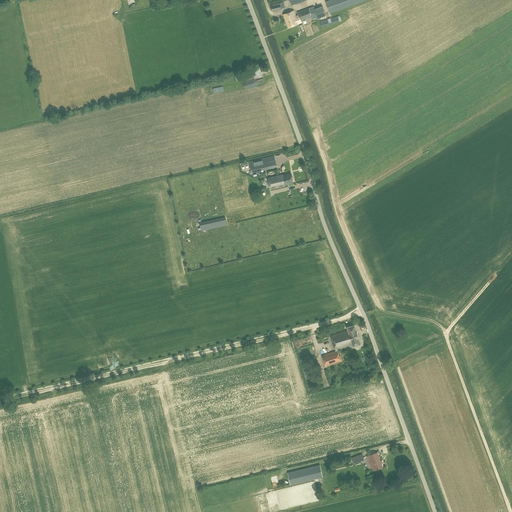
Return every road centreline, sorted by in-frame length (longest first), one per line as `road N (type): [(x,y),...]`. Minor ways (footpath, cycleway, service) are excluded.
road 1 (unclassified): [(435,511),(247,0)]
road 2 (track): [(0,400),(363,314)]
road 3 (unknown): [(408,437),(251,477)]
